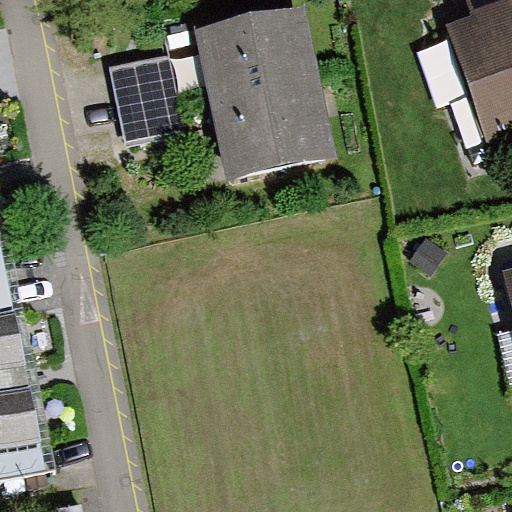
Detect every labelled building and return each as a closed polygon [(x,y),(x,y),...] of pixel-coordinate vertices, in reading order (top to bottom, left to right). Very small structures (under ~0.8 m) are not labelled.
[(511,0),(434,0),(435,1),(436,0),(465,0),(473,23),(445,33),(490,154),(511,145),(511,0)] [(307,16),(197,39),(228,190),(339,168),(307,16)] [(170,64),(114,74),(128,155),(185,145),(170,64)] [(0,247),(0,318),(18,315),(2,247),(0,247)] [(0,318),(0,388),(31,382),(18,315),(0,318)] [(0,488),(51,478),(31,382),(0,388),(0,488)]
